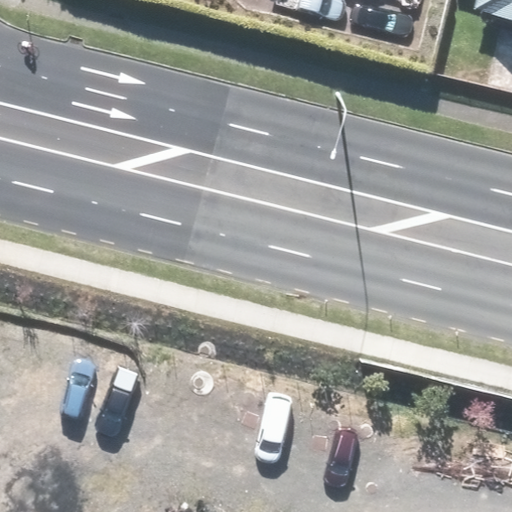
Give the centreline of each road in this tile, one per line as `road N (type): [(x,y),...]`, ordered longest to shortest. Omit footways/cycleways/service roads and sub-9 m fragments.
road 1 (secondary): [(511,246),(0,119)]
road 2 (residential): [(417,452),(0,342)]
